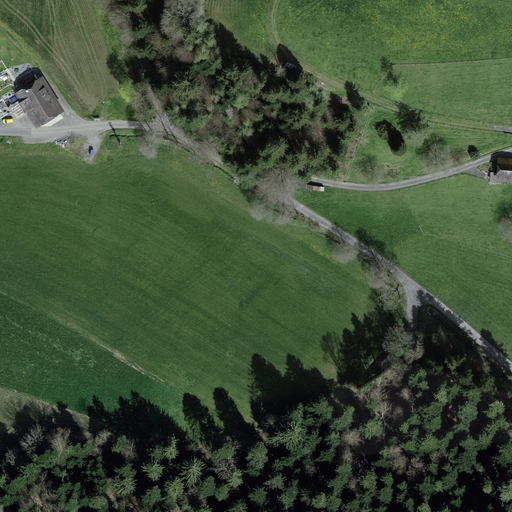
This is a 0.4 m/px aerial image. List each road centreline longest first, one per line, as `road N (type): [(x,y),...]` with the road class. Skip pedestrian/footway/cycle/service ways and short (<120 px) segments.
road 1 (track): [(0,480),(26,463),(100,446),(206,453),(257,444),(357,381),(412,330)]
road 2 (track): [(511,132),(429,120),(318,74),(281,40),(281,0)]
road 3 (unclassified): [(415,296),(378,259),(181,136)]
road 4 (unclassified): [(415,296),(403,389),(341,511)]
road 5 (unclassified): [(124,0),(162,117),(181,136)]
road 6 (track): [(84,129),(46,70),(0,24)]
road 7 (unclassified): [(511,375),(415,296)]
